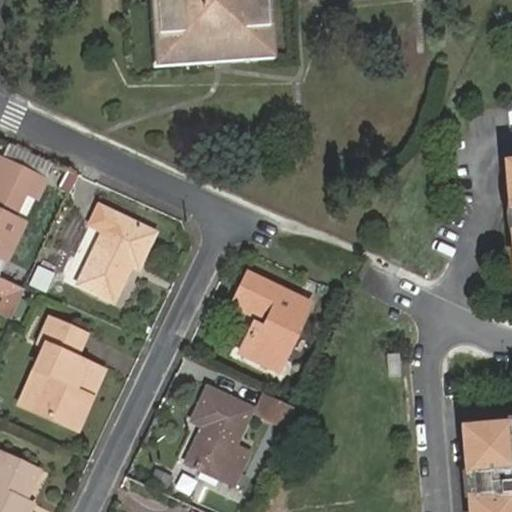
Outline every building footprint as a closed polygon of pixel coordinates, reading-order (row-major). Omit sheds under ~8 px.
[(158,0),(161,35),(168,34),(170,59),(198,57),(197,46),(214,44),(229,43),(231,55),(263,53),(261,27),(267,27),(264,0),(158,0)] [(163,60),(170,59),(168,34),(161,35),(163,60)] [(214,56),(231,55),(229,43),(214,44),(214,56)] [(198,57),(214,56),(214,44),(197,46),(198,57)] [(15,150),(7,166),(44,184),(52,169),(15,150)] [(7,166),(3,164),(0,170),(0,257),(6,260),(23,226),(13,221),(26,194),(37,199),(44,184),(7,166)] [(511,172),(502,174),(506,215),(511,214),(511,243),(509,244),(511,279),(511,172)] [(136,270),(153,236),(110,216),(95,209),(86,227),(102,235),(78,285),(113,302),(130,267),(136,270)] [(124,308),(139,273),(131,270),(117,305),(124,308)] [(243,280),(228,313),(253,325),(238,361),(275,378),(308,309),(243,280)] [(15,306),(22,293),(0,282),(0,298),(2,299),(15,306)] [(15,306),(2,299),(0,304),(0,316),(8,320),(15,306)] [(82,402),(94,378),(72,367),(85,341),(48,323),(36,347),(41,351),(20,396),(41,408),(36,418),(74,436),(89,405),(82,402)] [(101,381),(94,378),(82,402),(89,405),(101,381)] [(262,395),(253,415),(286,430),(295,409),(262,395)] [(41,408),(20,396),(15,408),(36,418),(41,408)] [(204,396),(189,428),(199,434),(183,470),(230,493),(247,458),(232,451),(248,416),(204,396)] [(466,511),(511,511),(511,427),(459,434),(466,511)] [(16,511),(23,497),(28,500),(42,470),(1,452),(0,454),(0,511),(16,511)] [(30,511),(35,503),(28,500),(23,497),(16,511),(30,511)]
